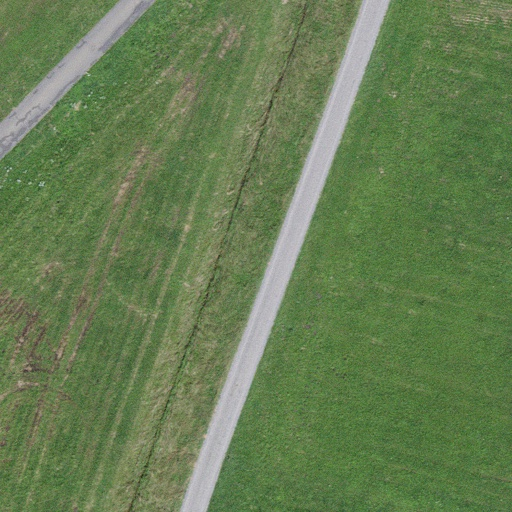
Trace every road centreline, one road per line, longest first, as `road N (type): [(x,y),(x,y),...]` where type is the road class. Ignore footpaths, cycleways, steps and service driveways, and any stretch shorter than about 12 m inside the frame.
road 1 (track): [(362,0),(193,511)]
road 2 (track): [(0,138),(139,0)]
